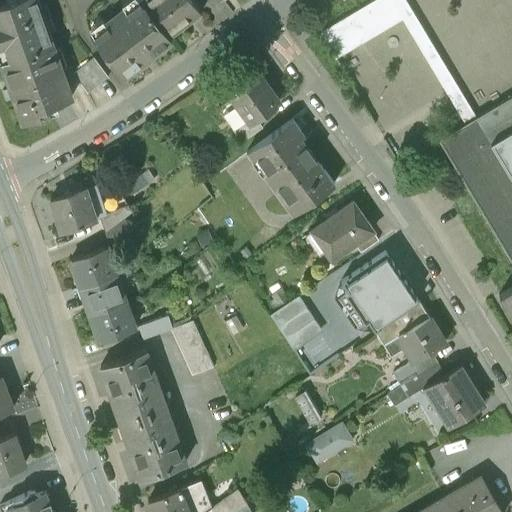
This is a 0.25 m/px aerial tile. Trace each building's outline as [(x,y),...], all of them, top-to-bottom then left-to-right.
[(53,43),(39,0),(12,0),(0,4),(0,56),(2,62),(53,43)] [(140,0),(138,0),(126,10),(124,7),(105,22),(107,24),(92,36),(122,76),(171,39),(169,36),(168,36),(144,4),(140,0)] [(201,12),(191,0),(149,0),(144,4),(168,36),(169,36),(201,12)] [(391,0),(371,0),(319,31),(330,48),(397,9),(391,0)] [(53,43),(2,62),(23,122),(43,115),(40,108),(72,96),(53,43)] [(93,57),(73,72),(88,92),(108,76),(93,57)] [(254,66),(225,87),(238,104),(223,115),(234,130),(248,119),(249,121),(256,116),(278,99),(254,66)] [(511,95),(440,138),(476,200),(511,259),(511,286),(499,294),(511,315),(511,95)] [(248,119),(234,130),(242,141),(263,126),(256,116),(249,121),(248,119)] [(292,119),(247,151),(292,213),(334,182),(300,136),(304,134),(292,119)] [(84,185),(49,197),(61,230),(95,217),(84,185)] [(352,200),(311,228),(331,258),(354,242),(372,230),(373,230),(352,200)] [(128,204),(100,215),(105,230),(124,216),(131,210),(128,204)] [(105,230),(105,231),(110,244),(132,227),(124,216),(105,230)] [(372,230),(354,242),(360,251),(378,239),(372,230)] [(105,244),(70,257),(80,284),(115,272),(111,261),(108,262),(103,247),(106,246),(105,244)] [(375,330),(419,300),(404,278),(403,279),(397,272),(399,271),(385,250),(340,279),(347,290),(344,292),(365,322),(368,319),(375,330)] [(115,272),(80,284),(90,311),(124,299),(121,288),(117,289),(112,274),(115,272)] [(281,287),(265,297),(273,310),(289,299),(281,287)] [(289,299),(273,310),(268,313),(293,349),(319,332),(294,296),(289,299)] [(124,299),(90,311),(99,339),(134,327),(134,326),(131,327),(125,312),(128,310),(124,299)] [(445,341),(419,300),(375,330),(390,355),(405,346),(413,359),(414,360),(429,351),(445,341)] [(166,314),(138,324),(143,336),(170,327),(171,326),(166,314)] [(171,326),(170,327),(192,373),(213,365),(191,319),(171,326)] [(145,348),(100,364),(120,421),(165,405),(145,348)] [(429,351),(414,360),(413,359),(409,361),(417,374),(436,363),(429,351)] [(417,374),(401,384),(408,395),(427,384),(443,374),(436,363),(417,374)] [(443,374),(427,384),(451,423),(483,403),(459,365),(443,374)] [(0,373),(0,411),(13,406),(0,373)] [(165,405),(120,421),(140,477),(185,461),(165,405)] [(317,461),(355,438),(343,417),(304,440),(317,461)] [(0,437),(0,436),(0,472),(25,463),(14,432),(0,437)] [(503,511),(480,474),(415,511),(503,511)] [(200,478),(148,498),(153,511),(202,511),(211,506),(211,505),(200,478)] [(34,487),(0,503),(0,506),(2,511),(56,511),(54,505),(49,499),(45,489),(38,492),(36,490),(35,489),(34,487)] [(237,487),(211,505),(211,506),(202,511),(227,511),(236,507),(247,501),(237,487)]
